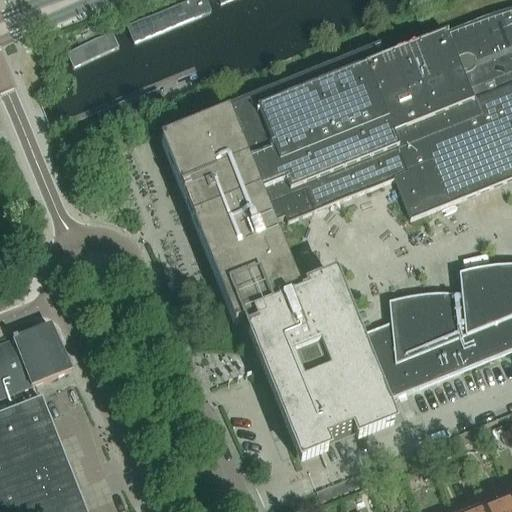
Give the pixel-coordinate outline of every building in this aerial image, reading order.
[(204,0),(188,0),(129,25),(137,46),(211,15),(204,0)] [(216,0),(220,8),(240,0),(216,0)] [(511,12),(498,16),(484,21),(378,64),(373,51),(379,49),(379,48),(218,112),(219,113),(223,111),(226,118),(160,144),(234,328),(252,321),(255,330),(256,330),(264,350),(258,352),(265,369),(271,367),(277,383),(272,385),(289,427),(288,427),(294,441),(310,435),(316,450),(361,432),(355,417),(511,354),(511,270),(509,271),(502,271),(495,272),(488,273),(481,274),(473,275),(466,277),(458,279),(460,299),(453,299),(446,299),(439,299),(432,299),(425,300),(418,301),(411,302),(403,303),(395,305),(388,307),(390,328),(330,352),(327,344),(333,342),(326,325),(320,327),(309,297),(301,300),(265,210),(305,194),(313,215),(393,183),(409,223),(511,182),(511,12)] [(111,35),(73,53),(80,69),(118,51),(111,35)] [(175,85),(100,115),(107,132),(181,103),(175,85)] [(349,222),(356,247),(405,233),(398,208),(349,222)] [(0,403),(71,375),(50,329),(17,342),(16,340),(12,342),(12,343),(0,348),(0,403)] [(84,511),(42,402),(0,417),(0,511),(84,511)] [(488,439),(484,429),(315,496),(319,506),(488,439)]
